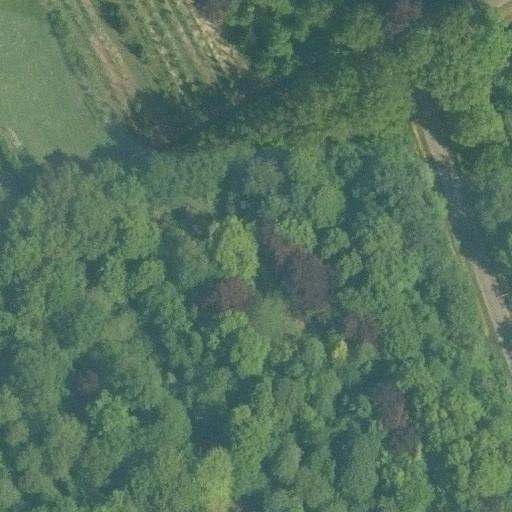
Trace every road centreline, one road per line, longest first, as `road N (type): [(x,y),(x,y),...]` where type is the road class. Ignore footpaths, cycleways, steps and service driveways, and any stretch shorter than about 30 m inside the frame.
road 1 (unclassified): [(0,282),(406,50)]
road 2 (unclassified): [(511,347),(406,50)]
